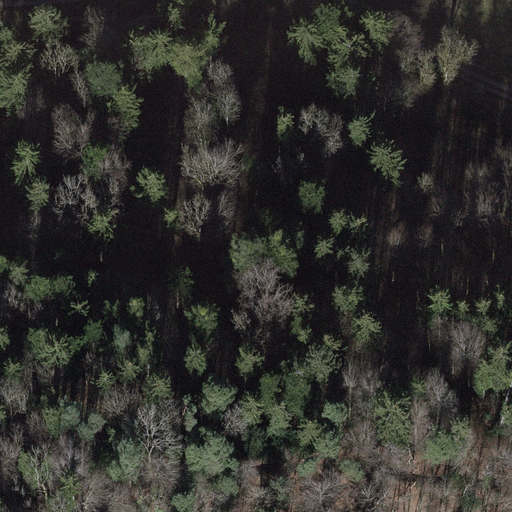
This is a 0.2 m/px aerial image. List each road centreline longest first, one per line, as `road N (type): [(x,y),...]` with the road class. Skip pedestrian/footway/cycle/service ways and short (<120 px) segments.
road 1 (track): [(0,230),(20,223),(171,237),(318,282)]
road 2 (track): [(310,0),(511,94)]
